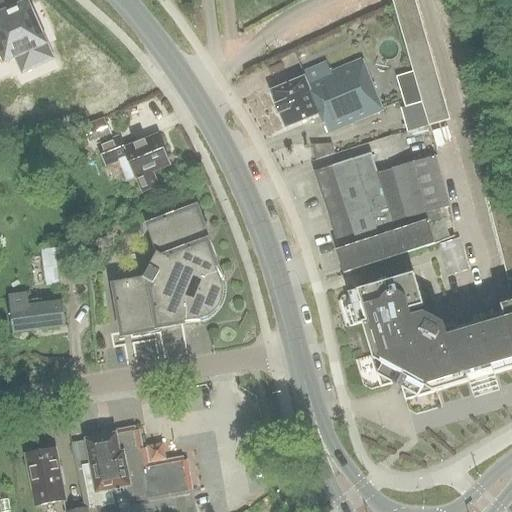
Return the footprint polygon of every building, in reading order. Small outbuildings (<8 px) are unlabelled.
[(0,0),(0,62),(10,58),(17,74),(51,59),(25,0),(0,0)] [(415,0),(392,0),(395,9),(416,3),(415,0)] [(416,3),(395,9),(399,22),(420,16),(416,3)] [(420,16),(399,22),(403,35),(424,29),(420,16)] [(424,29),(403,35),(406,48),(427,42),(424,29)] [(427,42),(406,48),(410,61),(431,55),(427,42)] [(431,55),(410,61),(413,72),(414,74),(435,68),(431,55)] [(302,73),(304,78),(270,92),(285,128),(319,115),(326,133),(382,110),(361,60),(330,73),(327,63),(302,73)] [(435,68),(414,74),(418,87),(439,81),(435,68)] [(413,72),(397,77),(406,109),(423,104),(422,100),(418,87),(414,74),(413,72)] [(439,81),(418,87),(422,100),(443,94),(439,81)] [(443,94),(422,100),(423,104),(426,114),(447,107),(443,94)] [(406,109),(402,110),(408,133),(429,127),(426,114),(423,104),(406,109)] [(447,107),(426,114),(429,127),(450,120),(447,107)] [(104,118),(82,126),(83,128),(89,143),(111,135),(104,119),(104,118)] [(470,133),(474,146),(495,140),(492,127),(470,133)] [(119,139),(98,147),(106,167),(119,162),(127,182),(135,179),(135,180),(136,180),(142,195),(158,188),(152,173),(170,166),(158,137),(124,150),(119,139)] [(474,146),(477,159),(499,154),(495,140),(474,146)] [(335,157),(333,143),(313,146),(315,160),(335,157)] [(435,244),(428,224),(443,220),(440,210),(449,207),(435,157),(392,169),(392,170),(377,175),(371,154),(314,173),(339,250),(336,251),(343,274),(435,244)] [(477,159),(480,172),(502,167),(499,154),(477,159)] [(480,172),(484,185),(505,180),(502,167),(480,172)] [(484,185),(487,199),(509,193),(505,180),(484,185)] [(487,199),(490,212),(511,206),(509,193),(487,199)] [(511,206),(490,212),(494,225),(511,220),(511,206)] [(201,320),(221,285),(193,210),(145,228),(155,255),(141,279),(113,284),(121,334),(201,320)] [(450,239),(443,220),(428,224),(435,244),(450,239)] [(511,220),(494,225),(497,238),(511,234),(511,220)] [(511,234),(497,238),(500,251),(511,248),(511,234)] [(460,240),(441,246),(449,276),(468,271),(460,240)] [(511,248),(500,251),(504,265),(511,262),(511,248)] [(56,256),(60,287),(86,284),(82,253),(56,256)] [(414,274),(349,294),(358,326),(362,325),(379,381),(398,376),(403,393),(491,367),(492,370),(511,364),(511,302),(500,306),(504,320),(447,337),(443,325),(423,314),(412,318),(410,311),(424,307),(414,274)] [(65,328),(62,304),(42,306),(42,301),(28,303),(27,295),(9,298),(14,334),(65,328)] [(85,509),(85,511),(117,511),(116,503),(129,501),(130,505),(191,494),(191,490),(194,490),(189,460),(185,461),(185,457),(166,460),(164,445),(141,449),(138,430),(134,431),(134,427),(101,434),(101,438),(86,441),(86,442),(71,445),(85,509)] [(60,486),(64,485),(61,468),(57,469),(53,450),(41,453),(38,450),(32,452),(29,455),(26,456),(31,476),(29,480),(30,487),(33,489),(34,491),(37,490),(40,505),(63,501),(60,486)]
